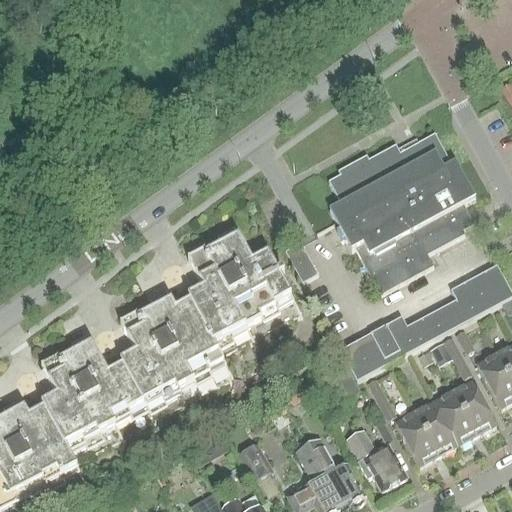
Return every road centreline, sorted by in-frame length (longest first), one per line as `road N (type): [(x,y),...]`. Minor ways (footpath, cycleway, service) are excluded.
road 1 (tertiary): [(418,19),(0,322)]
road 2 (residential): [(511,206),(466,131),(464,110),(418,19)]
